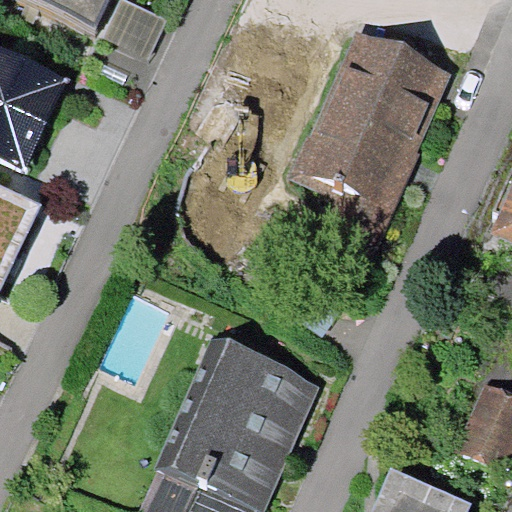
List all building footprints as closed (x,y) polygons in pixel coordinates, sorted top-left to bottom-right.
[(100,0),(2,0),(0,4),(81,41),(100,0)] [(165,31),(113,10),(96,53),(147,73),(165,31)] [(448,89),(347,42),(281,180),(345,211),(331,240),(367,257),(448,89)] [(47,84),(0,63),(0,178),(2,180),(47,84)] [(511,136),(508,135),(466,250),(511,266),(511,136)] [(0,255),(16,222),(0,213),(0,255)] [(263,511),(316,398),(210,350),(134,511),(263,511)] [(511,442),(511,404),(479,390),(448,460),(495,481),(511,442)] [(451,511),(375,478),(360,511),(451,511)]
